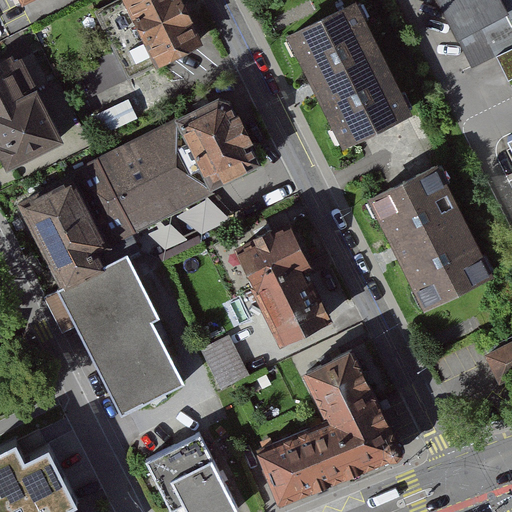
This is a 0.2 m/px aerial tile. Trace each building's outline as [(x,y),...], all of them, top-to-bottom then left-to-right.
[(181,0),(124,0),(160,70),(205,47),(181,0)] [(511,0),(439,0),(473,67),(496,55),(508,78),(511,76),(511,0)] [(360,4),(290,38),(345,150),(414,116),(360,4)] [(19,54),(0,63),(0,159),(7,173),(65,144),(19,54)] [(240,93),(190,118),(225,186),(275,160),(240,93)] [(98,113),(102,129),(139,120),(135,104),(98,113)] [(185,120),(85,171),(123,245),(223,194),(185,120)] [(439,167),(369,201),(424,313),(494,279),(439,167)] [(80,177),(24,203),(70,287),(123,260),(80,177)] [(293,228),(239,255),(282,342),(329,319),(308,276),(315,273),(293,228)] [(70,287),(62,291),(126,415),(193,381),(161,319),(168,316),(137,253),(123,260),(70,287)] [(234,336),(202,352),(223,394),(255,377),(234,336)] [(322,425),(257,453),(280,508),(400,456),(354,351),(300,375),(322,425)] [(202,432),(146,460),(172,511),(233,511),(241,508),(202,432)] [(13,439),(0,445),(0,511),(72,511),(71,509),(77,506),(47,449),(24,461),(13,439)]
